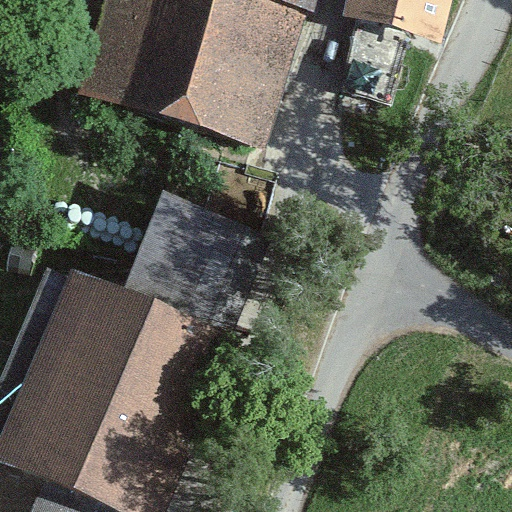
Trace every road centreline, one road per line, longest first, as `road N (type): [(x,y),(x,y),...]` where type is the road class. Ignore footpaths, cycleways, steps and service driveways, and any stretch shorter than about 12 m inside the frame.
road 1 (track): [(290,511),(483,0)]
road 2 (track): [(511,340),(376,271)]
